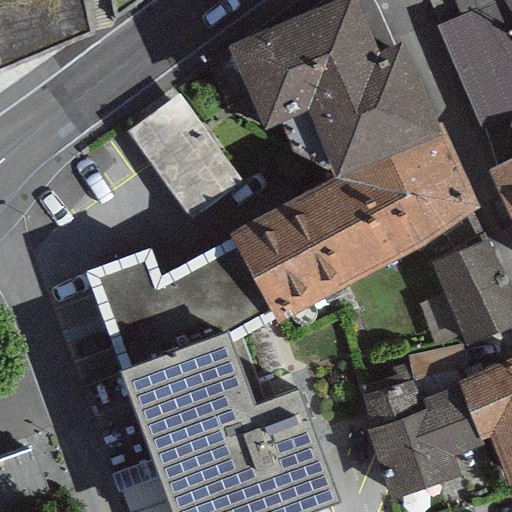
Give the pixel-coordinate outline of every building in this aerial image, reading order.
[(83,0),(0,0),(0,66),(91,29),(83,0)] [(378,33),(365,0),(286,0),(228,27),(265,112),(280,105),(294,137),(323,152),(332,147),(337,153),(443,113),(401,23),(378,33)] [(511,110),(511,7),(507,0),(455,0),(461,12),(437,21),(481,123),(511,110)] [(126,126),(191,214),(245,175),(180,87),(126,126)] [(335,163),(227,219),(231,226),(276,306),(278,311),(477,199),(443,113),(337,153),(330,155),(335,163)] [(511,145),(488,157),(511,206),(511,145)] [(276,306),(231,226),(159,263),(150,236),(85,260),(119,352),(224,314),(230,331),(276,306)] [(433,254),(467,336),(511,318),(511,288),(489,231),(433,254)] [(119,352),(177,511),(258,511),(339,483),(298,370),(251,387),(230,331),(224,314),(119,352)] [(490,429),(509,480),(511,478),(511,353),(459,373),(480,433),(490,429)] [(482,439),(480,433),(459,373),(417,387),(412,373),(362,390),(372,421),(368,423),(391,490),(458,467),(451,449),(482,439)] [(0,451),(0,511),(29,511),(54,503),(32,440),(0,451)]
